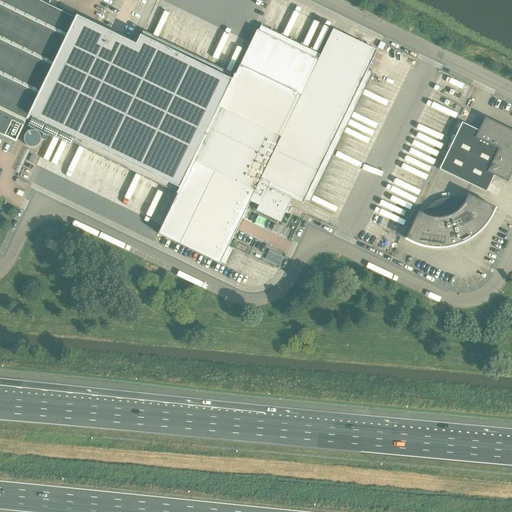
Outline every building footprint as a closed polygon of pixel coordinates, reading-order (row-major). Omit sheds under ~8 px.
[(37,0),(0,0),(0,134),(16,142),(27,119),(75,18),(37,0)] [(176,193),(177,194),(158,234),(220,264),(221,262),(225,264),(232,249),(228,247),(247,208),(250,201),(259,205),(256,210),(280,222),(292,198),(303,203),(305,199),(309,201),(371,73),(367,70),(377,50),(333,29),(318,59),(257,30),(235,75),(234,74),(233,75),(234,76),(232,80),(141,36),(136,45),(128,41),(106,30),(78,17),(76,16),(75,18),(27,119),(28,120),(28,119),(29,116),(32,117),(28,126),(48,136),(52,127),(179,188),(177,193),(177,192),(176,193)] [(511,130),(485,118),(479,131),(462,122),(439,169),(486,192),(494,175),(507,182),(511,171),(511,130)] [(495,207),(468,194),(465,200),(464,199),(463,199),(460,198),(457,197),(454,197),(453,197),(451,197),(449,197),(447,197),(444,198),(441,199),(438,200),(435,201),(434,203),(433,203),(431,204),(429,206),(428,208),(427,209),(426,211),(425,212),(424,214),(418,212),(405,238),(411,241),(414,242),(417,244),(419,244),(422,245),(425,246),(428,246),(431,247),(435,247),(437,247),(442,247),(445,247),(449,246),(451,246),(455,245),(456,244),(460,243),(464,241),(467,239),(470,238),(473,236),(475,234),(478,232),(480,230),(483,227),(484,225),(486,223),(488,220),(490,217),(491,215),(492,213),(495,207)] [(50,239),(46,247),(55,252),(59,244),(50,239)] [(244,252),(247,248),(238,243),(236,247),(244,252)]
